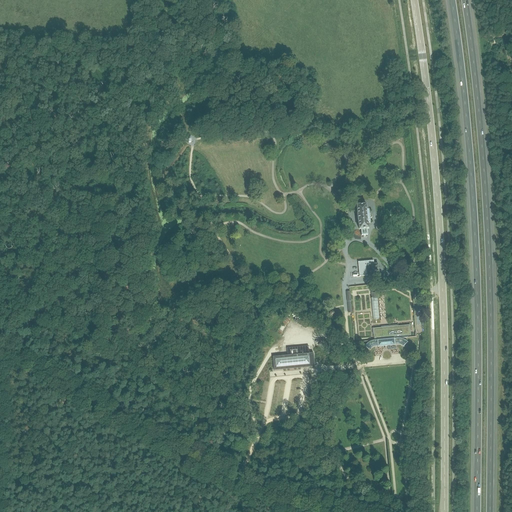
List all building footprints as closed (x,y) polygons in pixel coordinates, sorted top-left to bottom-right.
[(370,214),(369,214),(369,210),(367,210),(366,204),(357,205),(359,230),(361,229),(362,236),(368,235),(367,229),(369,229),(368,223),(370,223),(369,218),(371,218),(371,216),(371,215),(370,214)] [(373,261),(358,262),(360,276),(367,276),(366,265),(372,265),(373,275),(379,274),(378,264),(374,264),(373,261)] [(380,320),(378,293),(371,293),(373,321),(380,320)] [(403,339),(401,338),(399,338),(408,337),(408,336),(411,336),(410,325),(398,326),(398,325),(398,326),(381,328),(381,327),(374,328),(372,328),(372,329),(373,328),(374,337),(373,337),(374,337),(374,339),(377,339),(377,340),(374,340),(372,341),(371,341),(369,342),(367,343),(366,345),(365,346),(370,350),(371,349),(372,348),(373,347),(375,346),(376,346),(378,346),(378,347),(395,345),(396,344),(398,344),(399,345),(401,345),(402,346),(403,347),(408,342),(406,341),(403,339)] [(318,344),(318,345),(330,353),(335,347),(331,344),(324,339),(323,338),(322,339),(318,344)] [(274,368),(274,371),(283,370),(283,367),(300,366),(301,368),(310,367),(312,367),(311,361),(314,360),(313,353),(309,353),(309,346),(287,348),(288,355),(273,357),(274,368)]
